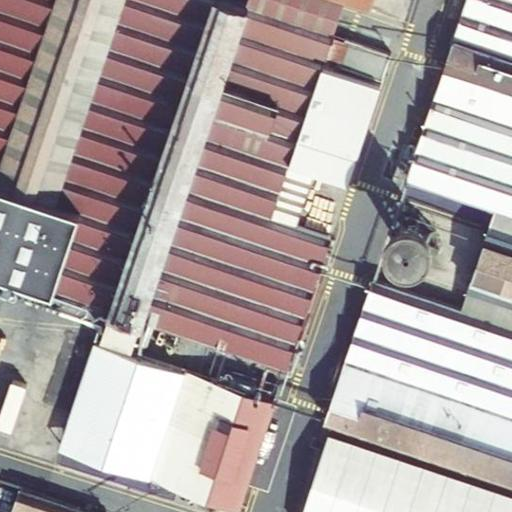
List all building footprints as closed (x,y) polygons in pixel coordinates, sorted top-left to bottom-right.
[(0,0),(0,277),(113,314),(106,333),(142,344),(148,325),(292,372),(332,249),(296,238),(313,185),(349,197),(367,139),(382,92),(336,77),(347,46),(334,41),(337,30),(247,0),(0,0)] [(324,0),(247,0),(337,30),(345,7),(324,0)] [(324,0),(345,7),(373,16),(378,0),(324,0)] [(511,0),(477,0),(415,185),(501,214),(511,217),(511,0)] [(392,61),(347,46),(336,77),(382,92),(392,61)] [(449,230),(448,222),(445,214),(439,208),(432,204),(424,203),(416,205),(409,210),(404,216),(401,223),(401,230),(403,238),(407,244),(413,249),(421,251),(428,251),(436,249),(442,245),(447,238),(449,230)] [(511,217),(501,214),(465,317),(511,332),(511,217)] [(511,332),(465,317),(380,288),(334,424),(511,483),(511,332)] [(279,398),(97,338),(74,411),(109,422),(98,458),(244,506),(279,398)] [(62,446),(98,458),(109,422),(74,411),(62,446)] [(511,511),(511,492),(332,432),(306,511),(511,511)] [(72,511),(25,496),(19,511),(72,511)]
